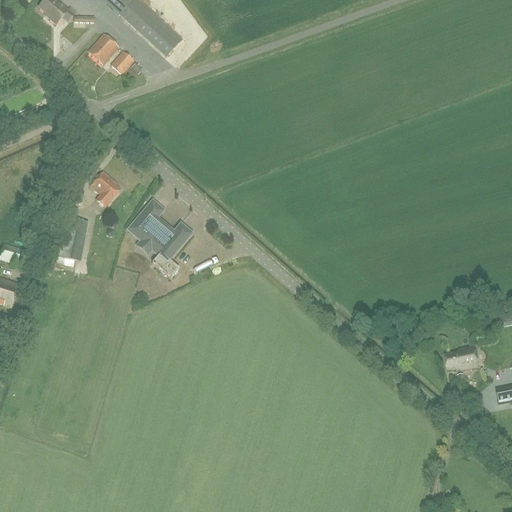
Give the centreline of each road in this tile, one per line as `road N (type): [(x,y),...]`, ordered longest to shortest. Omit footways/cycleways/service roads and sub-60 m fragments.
road 1 (tertiary): [(511,469),(94,110)]
road 2 (unclassified): [(94,110),(401,0)]
road 3 (tertiary): [(94,110),(0,28)]
